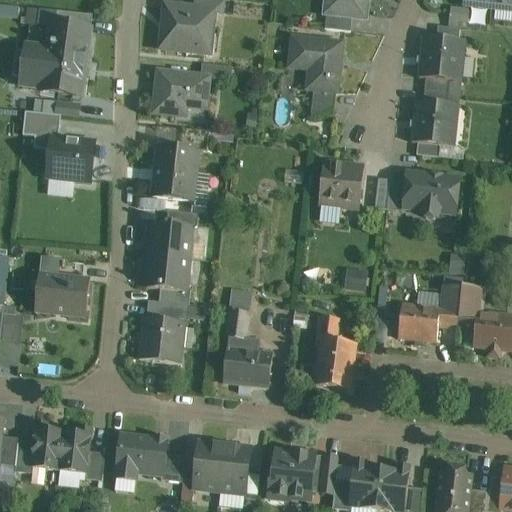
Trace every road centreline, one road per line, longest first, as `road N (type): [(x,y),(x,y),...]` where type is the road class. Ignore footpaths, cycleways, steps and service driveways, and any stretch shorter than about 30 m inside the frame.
road 1 (residential): [(137,0),(110,400)]
road 2 (residential): [(110,400),(366,434)]
road 3 (residential): [(366,434),(377,363),(511,380)]
road 4 (residential): [(366,434),(511,449)]
road 5 (residential): [(412,0),(374,125)]
